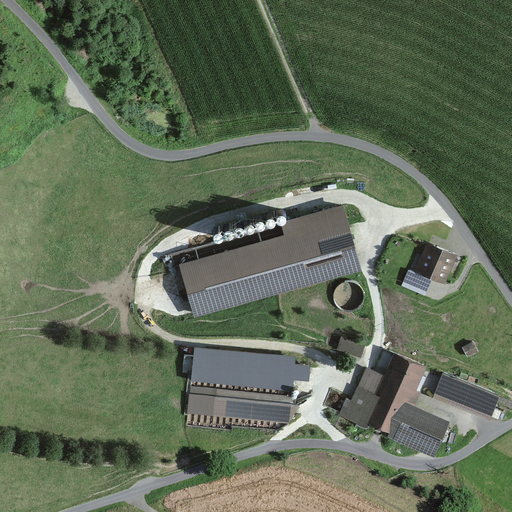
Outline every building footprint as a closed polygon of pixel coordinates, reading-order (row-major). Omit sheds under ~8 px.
[(284,235),(179,264),(194,318),(363,270),(344,205),(281,223),(284,235)] [(458,255),(428,242),(415,272),(408,269),(401,286),(425,296),(432,279),(445,285),(458,255)] [(366,343),(341,335),(337,348),(361,356),(366,343)] [(474,343),(464,348),(468,356),(478,351),(474,343)] [(296,357),(195,347),(191,381),(292,391),(293,380),(309,382),(310,365),(295,364),(296,357)] [(427,362),(394,348),(384,373),(366,365),(352,398),(347,396),(339,414),(367,426),(369,423),(389,431),(387,435),(433,455),(450,417),(415,402),(426,375),(422,374),(427,362)] [(500,393),(443,370),(433,394),(490,417),(500,393)] [(292,397),(190,386),(187,413),(289,424),(300,404),(291,403),(292,397)]
